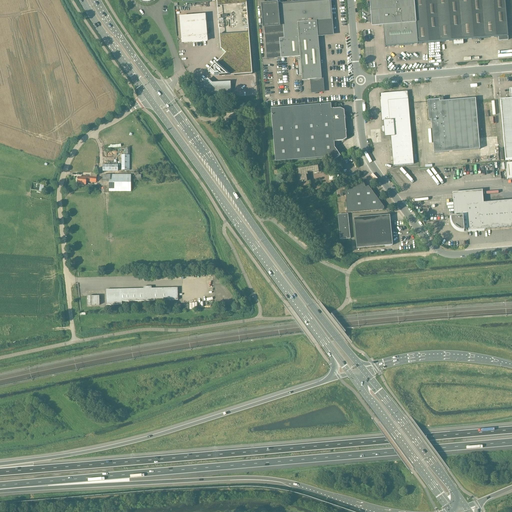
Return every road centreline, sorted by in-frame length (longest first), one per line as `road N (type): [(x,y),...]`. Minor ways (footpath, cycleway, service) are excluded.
road 1 (motorway): [(511,430),(0,472)]
road 2 (motorway): [(15,484),(511,441)]
road 3 (motorway): [(15,484),(260,478),(385,511)]
road 4 (secondary): [(363,370),(159,92)]
road 5 (motorway): [(329,380),(165,432),(0,465)]
road 6 (secondary): [(149,99),(327,342)]
road 7 (unclassified): [(74,342),(63,176),(84,139),(149,99)]
road 8 (unclassified): [(511,250),(451,255),(431,247),(368,160),(358,79)]
road 9 (unknown): [(359,90),(328,88),(324,46),(339,33),(376,30),(382,77)]
road 10 (secondary): [(466,507),(363,370)]
road 11 (secondary): [(349,373),(450,511)]
road 12 (unclassified): [(358,79),(511,66)]
road 13 (motorway): [(511,366),(423,356),(363,370)]
road 14 (unknown): [(436,73),(423,102),(427,154),(487,155)]
road 15 (unknown): [(67,280),(187,279),(197,290)]
